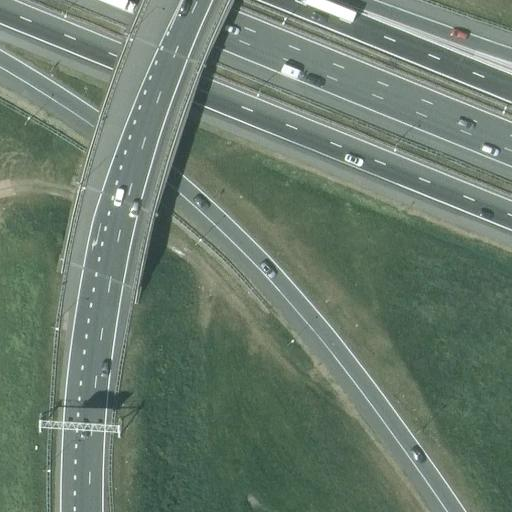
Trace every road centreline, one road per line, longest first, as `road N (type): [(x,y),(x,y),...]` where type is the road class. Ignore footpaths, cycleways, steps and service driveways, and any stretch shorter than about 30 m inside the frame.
road 1 (motorway): [(0,60),(74,105),(241,242),(345,361),(453,511)]
road 2 (motorway): [(0,9),(511,216)]
road 3 (motorway): [(198,0),(149,123),(117,240),(96,369),(88,511)]
road 4 (motorway): [(153,0),(511,144)]
road 5 (motorway): [(511,88),(292,0)]
road 6 (motorway): [(511,54),(319,0)]
